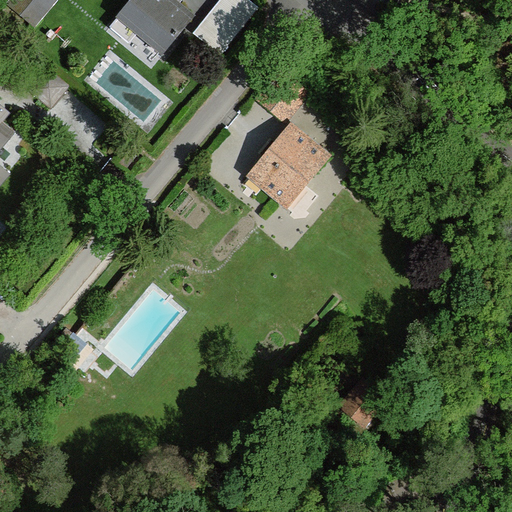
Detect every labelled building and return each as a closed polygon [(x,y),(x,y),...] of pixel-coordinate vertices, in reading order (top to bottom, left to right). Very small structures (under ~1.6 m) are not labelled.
[(55,0),(19,0),(41,18),(55,0)] [(133,0),(119,18),(164,55),(195,16),(175,0),(133,0)] [(257,7),(248,0),(224,0),(207,22),(231,40),(257,7)] [(72,87),(48,67),(29,91),(52,110),(72,87)] [(296,82),(282,71),(259,100),(272,111),(296,82)] [(310,94),(296,82),(272,111),(287,123),(310,94)] [(0,152),(16,133),(3,123),(10,115),(0,106),(0,152)] [(293,126),(251,177),(281,202),(297,183),(304,188),(330,157),(293,126)] [(76,337),(67,330),(51,350),(60,356),(76,337)]
